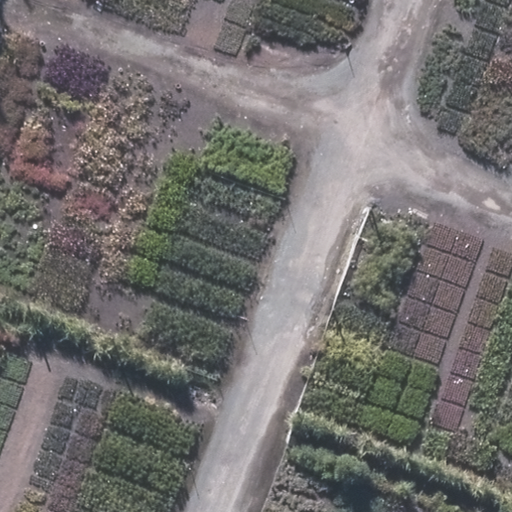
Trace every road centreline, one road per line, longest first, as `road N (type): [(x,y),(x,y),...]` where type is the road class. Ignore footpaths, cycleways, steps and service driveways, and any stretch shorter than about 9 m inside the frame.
road 1 (track): [(402,0),(213,511)]
road 2 (track): [(8,0),(511,192)]
